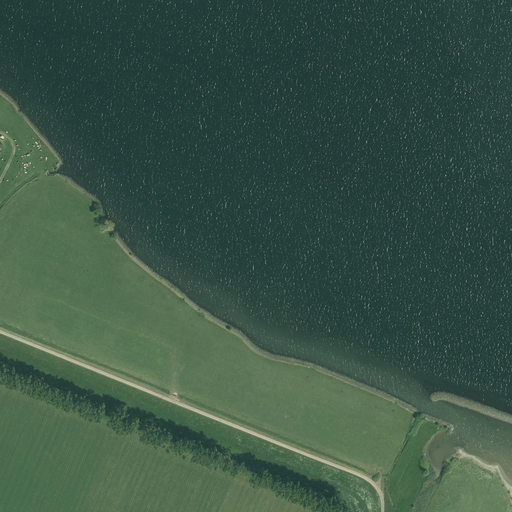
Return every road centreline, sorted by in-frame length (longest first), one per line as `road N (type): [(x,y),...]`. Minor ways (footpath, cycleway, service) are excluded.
road 1 (track): [(382,511),(377,489),(353,472),(0,332)]
road 2 (track): [(0,348),(356,493),(365,511)]
